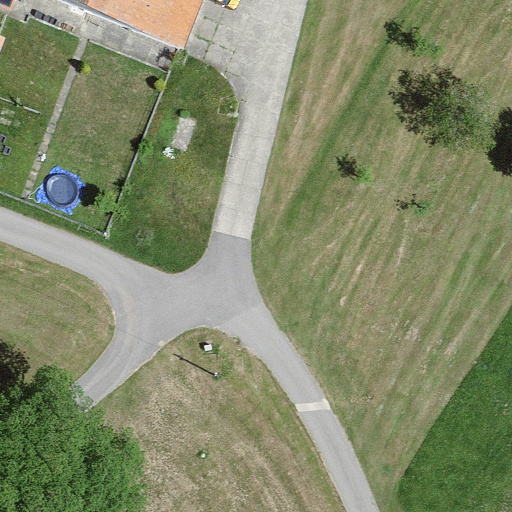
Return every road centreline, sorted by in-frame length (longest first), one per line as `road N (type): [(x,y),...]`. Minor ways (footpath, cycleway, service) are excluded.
road 1 (unclassified): [(0,219),(230,300),(325,413),(366,511)]
road 2 (track): [(230,300),(139,347),(0,472)]
